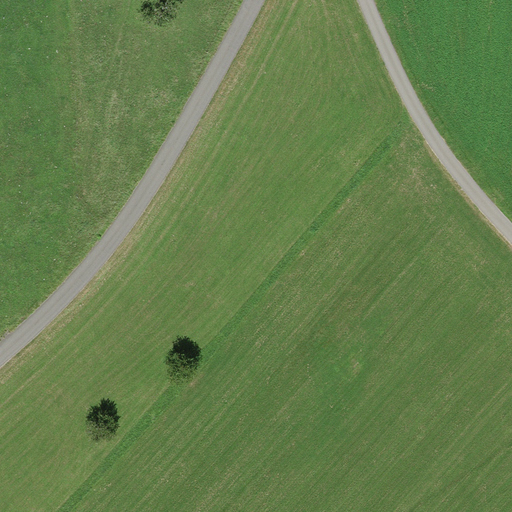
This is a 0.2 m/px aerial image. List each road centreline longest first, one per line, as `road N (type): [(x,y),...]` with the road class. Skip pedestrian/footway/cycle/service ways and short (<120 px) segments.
road 1 (unclassified): [(0,355),(104,249),(254,0)]
road 2 (unclassified): [(362,0),(389,61),(463,178),(511,232)]
